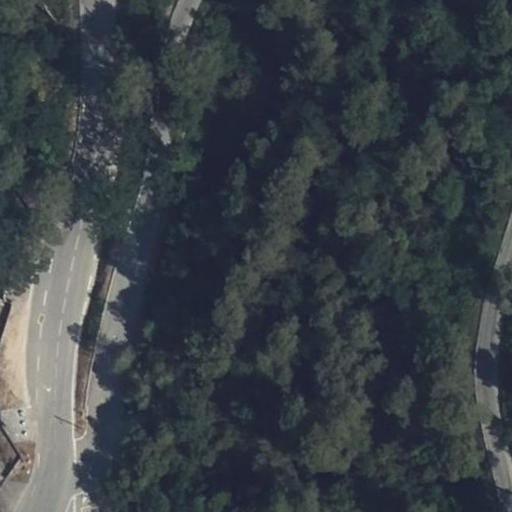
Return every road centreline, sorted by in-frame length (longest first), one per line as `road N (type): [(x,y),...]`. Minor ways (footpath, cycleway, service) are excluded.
road 1 (unclassified): [(60,474),(91,463),(101,439),(112,350),(153,214),(200,0)]
road 2 (tertiary): [(104,0),(101,162),(62,341),(60,474)]
road 3 (unclassified): [(511,260),(492,330),(493,416),(509,511)]
